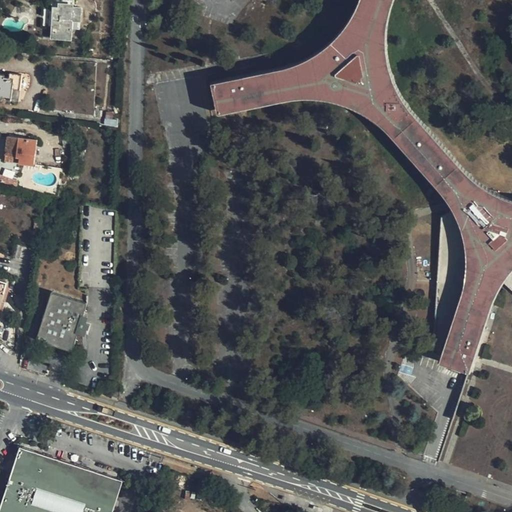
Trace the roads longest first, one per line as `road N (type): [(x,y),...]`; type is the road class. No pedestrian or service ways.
road 1 (secondary): [(404,511),(0,374)]
road 2 (secondary): [(0,395),(365,511)]
